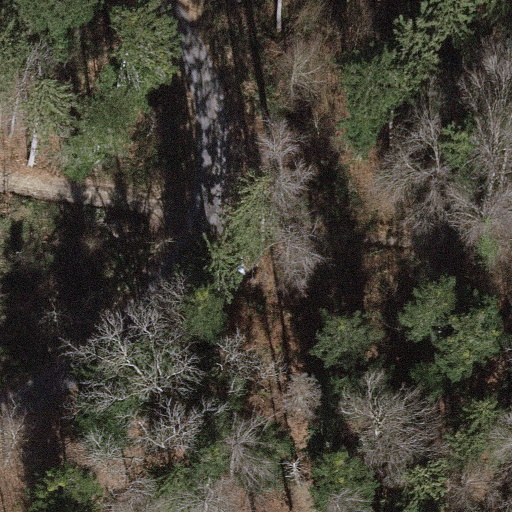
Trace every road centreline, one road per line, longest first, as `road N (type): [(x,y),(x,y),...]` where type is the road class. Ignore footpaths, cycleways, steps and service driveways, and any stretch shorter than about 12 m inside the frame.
road 1 (track): [(0,414),(57,382),(153,295),(197,212)]
road 2 (track): [(197,212),(207,106),(185,38),(158,0)]
